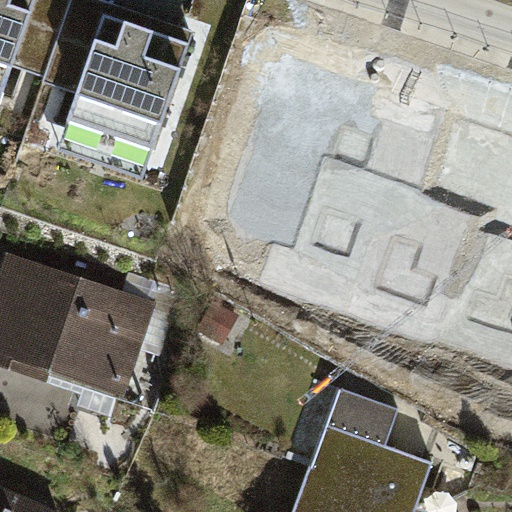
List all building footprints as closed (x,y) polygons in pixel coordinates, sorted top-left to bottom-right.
[(0,0),(0,110),(13,73),(45,83),(73,0),(0,0)] [(76,94),(59,143),(145,172),(193,30),(104,0),(73,0),(45,83),(76,94)] [(330,146),(365,154),(357,188),(405,199),(392,252),(471,270),(505,123),(344,86),(330,146)] [(0,323),(0,353),(123,397),(151,315),(19,269),(0,323)] [(332,385),(287,511),(413,511),(431,463),(382,446),(395,407),(332,385)] [(0,511),(39,511),(0,491),(0,511)]
